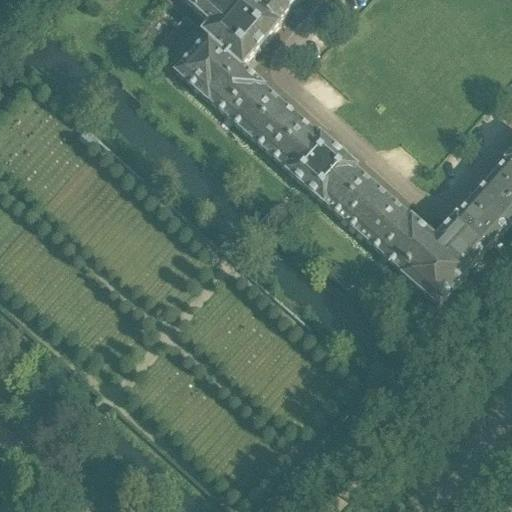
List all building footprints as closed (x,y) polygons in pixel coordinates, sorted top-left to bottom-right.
[(200,36),(208,43),(209,42),(244,72),(281,30),(279,28),(262,12),(270,4),(267,1),(266,0),(177,0),(206,25),(199,33),(186,21),(153,58),(168,72),(200,36)] [(266,0),(267,1),(270,4),(262,12),(279,28),(303,0),(266,0)] [(289,175),(287,177),(325,211),(327,209),(405,278),(404,279),(439,310),(471,273),(470,272),(437,242),(414,222),(413,223),(358,174),(360,172),(322,138),(320,140),(266,93),(267,92),(244,72),(209,42),(208,43),(177,78),(210,108),(211,107),(289,175)] [(87,133),(79,143),(92,154),(100,145),(87,133)] [(441,238),(437,242),(470,272),(511,225),(511,157),(506,164),(507,165),(470,207),(458,219),(441,238)] [(353,281),(337,266),(329,275),(345,289),(353,281)]
